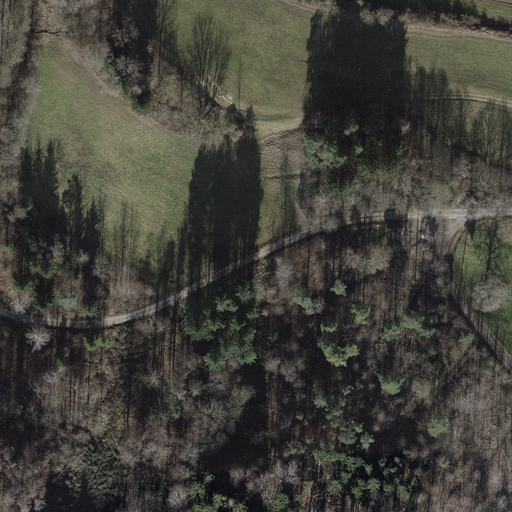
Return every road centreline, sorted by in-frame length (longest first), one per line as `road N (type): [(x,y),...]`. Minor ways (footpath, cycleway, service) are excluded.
road 1 (track): [(432,215),(317,229),(168,305),(99,325),(0,308)]
road 2 (track): [(175,108),(213,121),(448,99),(511,107)]
road 3 (track): [(432,215),(453,289),(511,369)]
